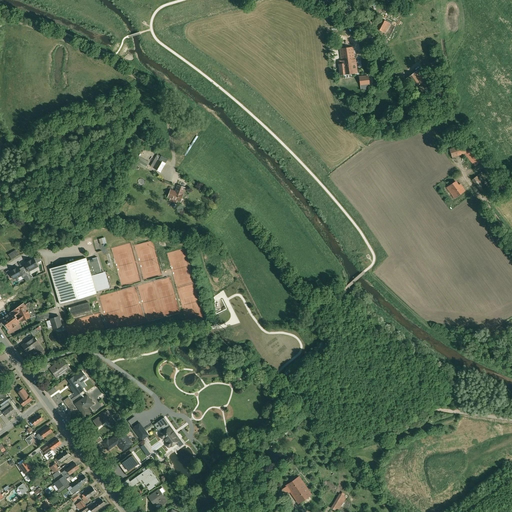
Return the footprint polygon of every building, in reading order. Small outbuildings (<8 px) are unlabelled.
[(385,33),(390,24),(378,17),(373,27),(385,33)] [(353,47),(340,49),(342,64),(339,64),(340,75),(357,73),(356,62),(355,63),(353,47)] [(425,79),(419,69),(406,77),(413,87),(425,79)] [(368,76),(359,77),(360,85),(369,84),(368,76)] [(449,150),(452,157),(463,154),(475,166),(483,158),(468,144),(449,150)] [(159,160),(161,156),(157,154),(150,166),(154,168),(161,172),(165,163),(159,160)] [(148,164),(138,159),(135,163),(145,169),(148,164)] [(490,186),(480,173),(472,180),(482,192),(490,186)] [(447,187),(455,198),(465,190),(461,185),(460,186),(456,181),(447,187)] [(176,203),(177,200),(181,202),(183,194),(185,188),(177,185),(175,192),(171,190),(168,197),(170,198),(169,201),(176,203)] [(33,239),(24,242),(28,251),(36,248),(33,239)] [(9,255),(12,260),(19,255),(16,250),(9,255)] [(98,257),(89,260),(90,261),(87,261),(97,294),(99,293),(98,288),(106,286),(98,257)] [(87,258),(50,268),(60,304),(97,294),(87,261),(87,258)] [(34,259),(25,264),(26,265),(29,271),(38,266),(37,264),(34,259)] [(19,267),(10,272),(14,279),(23,275),(20,269),(19,267)] [(25,307),(17,310),(18,311),(15,313),(13,311),(12,311),(10,313),(0,320),(0,321),(0,320),(0,321),(3,325),(3,324),(8,331),(9,334),(20,329),(18,326),(17,325),(22,321),(22,322),(23,321),(30,318),(31,318),(31,317),(33,322),(36,320),(35,316),(36,315),(35,315),(36,315),(30,303),(26,304),(27,305),(25,306),(25,307)] [(88,303),(69,308),(70,312),(74,311),(75,315),(86,312),(85,308),(90,307),(88,303)] [(23,304),(13,311),(15,313),(18,311),(17,310),(25,307),(25,306),(23,304)] [(59,316),(51,319),(54,328),(62,326),(59,316)] [(34,337),(22,346),(28,353),(35,348),(38,352),(42,349),(44,351),(38,343),(39,343),(34,337)] [(58,363),(50,369),(56,377),(60,374),(59,373),(62,370),(64,373),(67,371),(68,373),(72,370),(68,365),(69,365),(67,364),(65,361),(59,365),(58,363)] [(2,363),(0,364),(0,377),(8,371),(2,363)] [(49,363),(45,365),(40,368),(43,372),(51,366),(49,363)] [(82,371),(74,377),(74,376),(68,380),(72,385),(70,387),(74,392),(73,393),(73,394),(75,396),(79,393),(83,389),(79,384),(85,379),(83,376),(85,375),(82,371)] [(9,380),(5,383),(9,389),(13,385),(12,383),(10,381),(9,380)] [(24,398),(20,401),(24,406),(32,400),(29,395),(28,395),(24,389),(19,392),(24,398)] [(88,396),(77,403),(81,410),(85,416),(89,413),(86,409),(93,403),(88,396)] [(69,397),(64,400),(68,406),(73,403),(73,402),(69,397)] [(0,404),(3,407),(10,402),(8,399),(0,404)] [(10,403),(1,409),(8,418),(17,411),(10,403)] [(108,410),(103,414),(100,416),(94,420),(98,428),(99,427),(108,420),(113,427),(115,426),(115,427),(116,426),(116,425),(117,424),(108,410)] [(41,415),(33,421),(36,426),(45,420),(41,415)] [(130,428),(126,423),(121,426),(122,427),(123,426),(126,431),(126,432),(127,432),(128,432),(129,432),(130,431),(130,430),(130,429),(130,428)] [(147,433),(140,423),(133,428),(142,440),(144,438),(149,435),(147,433)] [(50,426),(39,434),(43,439),(53,432),(50,426)] [(176,438),(169,428),(161,434),(161,436),(163,438),(164,438),(165,438),(167,442),(167,444),(168,446),(170,447),(177,441),(178,441),(176,438)] [(128,440),(122,432),(109,441),(108,440),(103,443),(108,450),(118,443),(123,450),(132,444),(129,439),(128,440)] [(96,436),(92,439),(96,445),(103,440),(100,437),(98,438),(96,436)] [(58,439),(43,449),(47,454),(61,444),(58,439)] [(135,449),(123,457),(128,464),(136,458),(140,464),(144,461),(135,449)] [(54,451),(48,455),(46,456),(48,460),(56,454),(54,451)] [(67,451),(59,457),(62,462),(71,456),(67,451)] [(26,460),(23,463),(28,470),(32,468),(26,460)] [(23,463),(19,466),(24,473),(28,470),(23,463)] [(75,463),(67,469),(70,474),(79,468),(75,463)] [(55,465),(50,468),(54,473),(59,470),(55,465)] [(149,468),(130,481),(132,484),(136,481),(137,483),(143,479),(148,485),(147,485),(148,486),(150,485),(150,484),(152,482),(155,486),(155,485),(159,482),(159,481),(158,482),(156,478),(149,468)] [(65,476),(58,481),(59,483),(62,487),(69,482),(66,479),(70,477),(69,475),(70,474),(67,469),(63,472),(66,476),(65,477),(65,476)] [(85,475),(72,484),(76,489),(89,480),(85,475)] [(299,477),(287,485),(299,503),(311,495),(299,477)] [(129,479),(123,483),(127,488),(127,487),(132,484),(130,481),(129,479)] [(62,487),(59,489),(61,492),(71,485),(69,482),(62,487)] [(23,484),(18,488),(23,494),(28,490),(23,484)] [(94,487),(85,494),(83,495),(85,498),(87,497),(88,498),(97,492),(94,487)] [(336,506),(345,493),(338,488),(329,501),(336,506)] [(164,497),(159,490),(149,497),(154,504),(160,500),(163,505),(167,502),(164,497)] [(102,499),(90,508),(92,511),(95,511),(105,505),(102,499)] [(312,511),(325,511),(327,509),(319,502),(312,511)]
